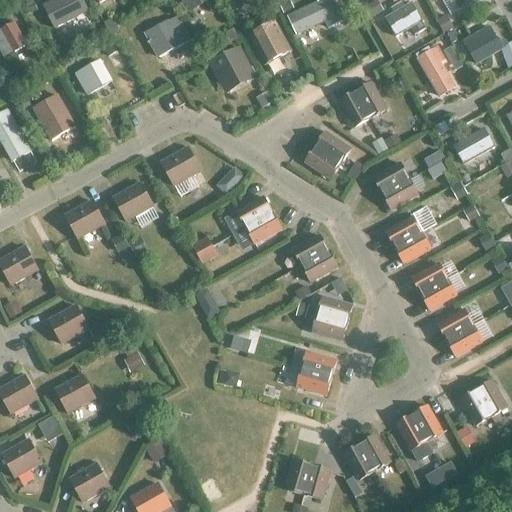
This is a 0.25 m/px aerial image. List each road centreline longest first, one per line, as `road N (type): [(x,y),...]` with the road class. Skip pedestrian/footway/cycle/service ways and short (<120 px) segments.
road 1 (residential): [(0,221),(172,124),(210,133),(328,208),(384,297)]
road 2 (residential): [(384,297),(424,364),(415,381),(377,401),(358,404),(356,388)]
road 3 (unknown): [(264,167),(386,87)]
